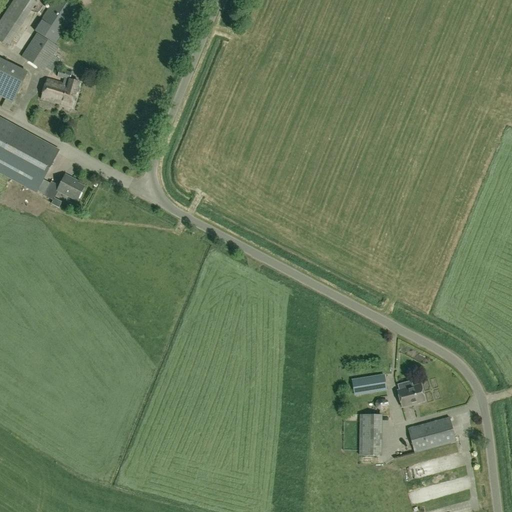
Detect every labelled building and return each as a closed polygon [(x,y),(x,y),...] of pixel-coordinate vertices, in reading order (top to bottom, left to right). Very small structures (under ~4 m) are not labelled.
[(0,41),(8,47),(37,3),(31,0),(15,0),(0,23),(0,41)] [(54,44),(78,8),(65,0),(53,0),(34,31),(54,44)] [(53,56),(58,48),(37,34),(22,58),(43,72),(45,68),(51,72),(58,59),(53,56)] [(28,74),(0,63),(0,98),(12,105),(28,74)] [(64,80),(62,85),(47,80),(41,100),(73,108),(80,83),(70,80),(72,73),(59,70),(57,77),(64,80)] [(60,150),(18,127),(0,117),(0,171),(37,192),(60,150)] [(60,186),(51,182),(44,196),(53,201),(58,191),(77,201),(84,187),(75,183),(76,181),(65,176),(60,186)] [(355,396),(387,390),(384,376),(353,381),(355,396)] [(421,385),(413,387),(411,382),(398,385),(400,391),(398,392),(402,408),(425,402),(421,385)] [(373,410),(373,425),(383,424),(382,410),(373,410)] [(414,454),(456,443),(450,418),(408,429),(414,454)] [(442,459),(410,469),(414,482),(446,472),(442,459)] [(434,485),(441,500),(457,492),(450,478),(434,485)] [(420,490),(424,504),(437,500),(433,486),(420,490)]
